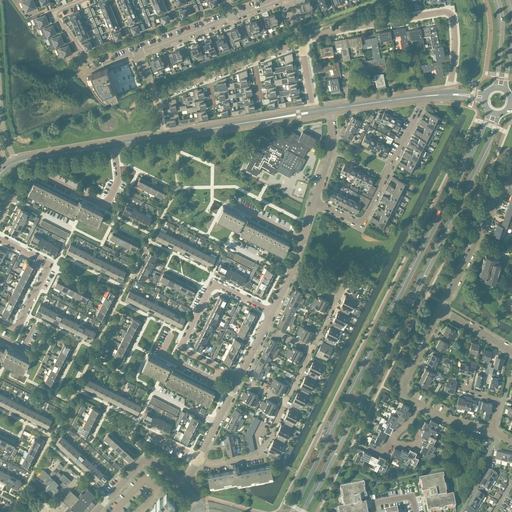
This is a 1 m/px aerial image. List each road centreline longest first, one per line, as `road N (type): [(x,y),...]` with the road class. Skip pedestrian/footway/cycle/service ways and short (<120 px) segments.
road 1 (secondary): [(489,111),(291,511)]
road 2 (secondary): [(302,511),(498,113)]
road 3 (residential): [(450,94),(454,33),(447,12),(301,41)]
road 4 (residential): [(314,201),(360,223),(419,107)]
road 5 (residential): [(272,313),(211,286),(182,348),(220,369)]
road 6 (residential): [(441,310),(511,169)]
road 7 (tertiary): [(163,136),(312,111)]
road 8 (residential): [(0,238),(49,263),(15,330),(0,323)]
road 9 (residential): [(44,175),(105,205),(118,175),(114,144)]
road 10 (tertiary): [(330,109),(450,94)]
road 11 (residential): [(94,511),(147,459),(182,486)]
